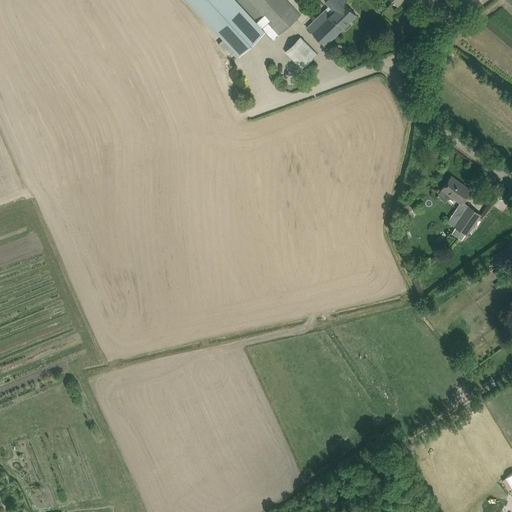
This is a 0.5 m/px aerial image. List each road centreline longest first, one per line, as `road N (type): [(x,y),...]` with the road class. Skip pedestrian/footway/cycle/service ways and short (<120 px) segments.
road 1 (unclassified): [(511,179),(408,98),(394,64)]
road 2 (unclassified): [(253,112),(394,64)]
